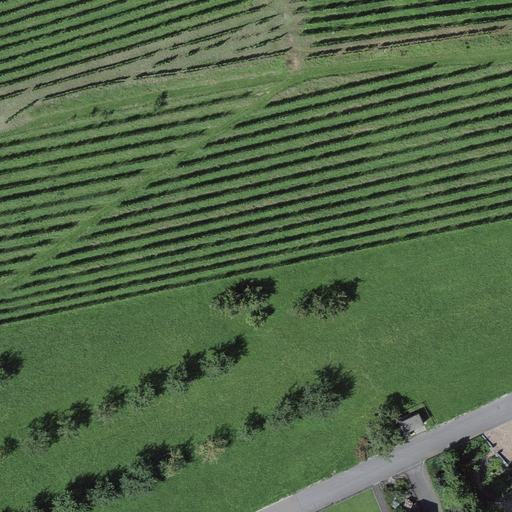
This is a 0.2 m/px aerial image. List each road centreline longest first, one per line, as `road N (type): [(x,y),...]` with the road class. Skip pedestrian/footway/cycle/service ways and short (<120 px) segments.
road 1 (track): [(0,132),(120,99),(511,47)]
road 2 (residential): [(287,511),(511,407)]
